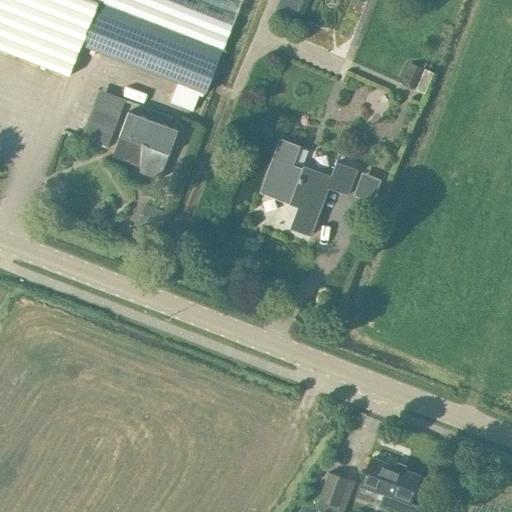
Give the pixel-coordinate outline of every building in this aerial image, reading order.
[(0,0),(0,52),(68,79),(81,44),(179,82),(171,102),(192,110),(200,90),(206,92),(219,60),(218,59),(241,0),(0,0)] [(303,0),(279,0),(275,12),(295,20),(303,0)] [(159,179),(178,130),(129,112),(120,135),(142,144),(141,145),(143,146),(140,172),(159,179)] [(279,139),(260,193),(298,206),(290,228),(311,235),(328,187),(349,194),(358,169),(338,161),(333,175),(303,165),(302,167),(292,164),(299,146),(279,139)] [(360,486),(383,494),(379,506),(395,511),(413,511),(416,505),(408,503),(418,476),(370,458),(360,486)] [(329,473),(318,499),(337,507),(347,480),(329,473)] [(316,511),(318,508),(303,502),(299,511),(316,511)]
